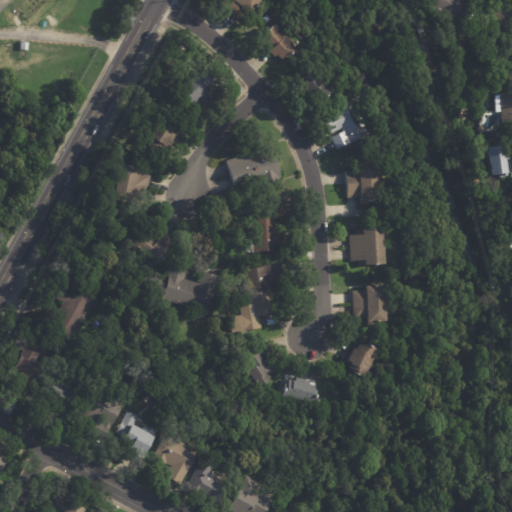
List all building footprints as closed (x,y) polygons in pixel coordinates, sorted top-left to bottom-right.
[(0,0),(12,0),(0,12),(0,0)] [(51,0),(29,22),(17,10),(27,0),(51,0)] [(257,0),(247,13),(246,12),(238,21),(217,3),(219,0),(257,0)] [(466,12),(458,24),(426,5),(428,0),(457,0),(469,6),(466,12)] [(500,24),(494,20),(495,18),(488,14),(496,0),(511,0),(511,21),(508,29),(500,24)] [(287,46),(290,50),(281,58),(279,56),(276,59),(272,56),(270,58),(263,51),(265,49),(255,38),(261,33),(260,31),(262,29),(263,30),(268,26),(270,28),(274,25),(290,43),(287,46)] [(213,83),(220,91),(193,115),(171,91),(198,66),(213,83)] [(322,85),(328,92),(311,107),(298,91),(301,88),(297,84),(299,82),(296,79),(309,69),(322,85)] [(511,127),(500,128),(499,115),(497,115),(497,112),(493,112),(491,94),(511,92),(511,127)] [(335,148),(329,137),(341,131),(339,128),(327,134),(320,119),(351,103),(366,132),(335,148)] [(176,137),(174,136),(163,152),(142,137),(154,120),(163,126),(168,119),(176,124),(175,125),(181,129),(176,137)] [(277,179),(260,184),(257,177),(233,185),(225,160),(234,156),(232,152),(242,148),(243,154),(270,145),(280,178),(277,179)] [(497,154),(499,173),(482,175),(480,147),(497,146),(497,154)] [(140,172),(139,174),(146,175),(139,207),(106,200),(113,164),(140,170),(140,172)] [(357,201),(355,201),(355,198),(345,198),(344,170),(354,170),(354,167),(373,166),(375,204),(358,205),(358,201),(357,201)] [(276,251),(245,253),(244,239),(251,238),(248,204),(283,202),(284,217),(274,217),(276,251)] [(157,227),(175,242),(156,265),(137,249),(156,227),(157,227)] [(378,230),(381,264),(361,265),(361,261),(350,261),(348,236),(359,235),(359,230),(378,229),(378,230)] [(203,272),(218,277),(204,320),(184,313),(186,308),(159,298),(171,262),(186,267),(182,279),(197,284),(202,271),(203,272)] [(279,264),(280,279),(270,280),(274,314),(257,316),(258,328),(229,332),(228,317),(239,316),(238,305),(245,305),(244,295),(237,296),(234,268),(279,263),(279,264)] [(387,278),(398,274),(402,286),(391,290),(387,278)] [(72,331),(66,341),(45,328),(60,303),(48,296),(56,282),(89,302),(72,331)] [(380,303),(381,322),(362,322),(362,318),(351,319),(350,291),(360,291),(360,286),(380,286),(380,303)] [(362,345),(362,344),(373,349),(370,354),(374,356),(368,370),(372,372),(367,382),(343,369),(347,362),(344,360),(350,347),(353,349),(356,343),(361,346),(362,345)] [(255,352),(260,361),(269,356),(274,365),(264,371),(268,378),(251,388),(242,371),(243,371),(235,357),(252,347),(255,352)] [(29,382),(0,365),(9,349),(38,366),(29,382)] [(78,388),(63,418),(41,407),(43,405),(31,399),(41,379),(55,386),(59,379),(78,388)] [(296,380),(317,385),(315,393),(317,393),(315,401),(301,397),(299,403),(290,401),(290,400),(278,398),(282,380),(290,382),(291,379),(296,380)] [(121,408),(104,440),(94,434),(97,429),(78,419),(93,390),(123,405),(121,408)] [(155,433),(139,459),(126,451),(127,448),(119,443),(133,420),(155,433)] [(176,484),(164,478),(170,466),(166,464),(163,470),(149,463),(163,435),(196,452),(179,485),(176,484)] [(7,465),(2,473),(0,472),(0,455),(9,460),(7,465)] [(195,494),(184,488),(201,458),(212,464),(205,476),(210,478),(211,476),(219,481),(218,483),(221,484),(212,499),(202,493),(200,497),(195,494)] [(229,511),(227,511),(244,477),(258,484),(252,496),(268,504),(263,511),(229,511)] [(61,491),(84,503),(79,511),(60,511),(61,510),(52,505),(60,490),(61,491)]
